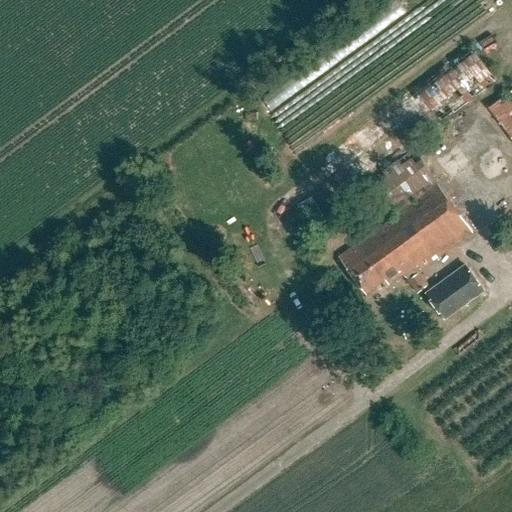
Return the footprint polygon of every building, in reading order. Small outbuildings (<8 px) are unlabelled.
[(401,99),(428,134),(497,81),(470,46),(401,99)] [(511,140),(511,89),(488,107),(511,140)] [(388,221),(439,185),(413,149),(363,185),(388,221)] [(419,272),(473,233),(439,185),(388,221),(338,257),(365,295),(385,281),(389,285),(402,275),(416,295),(428,286),(419,272)] [(508,247),(511,244),(511,228),(501,236),(508,247)] [(445,319),(484,291),(465,266),(426,294),(445,319)]
